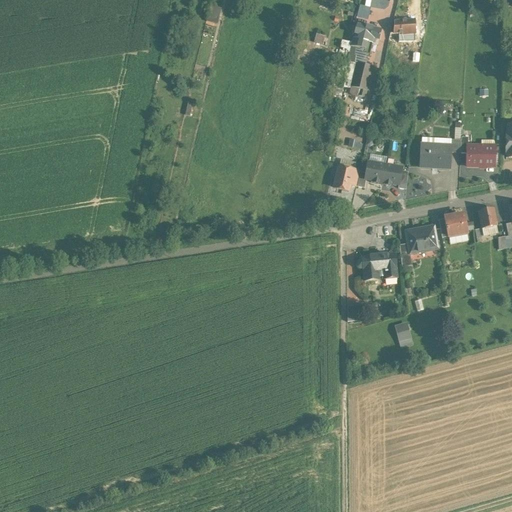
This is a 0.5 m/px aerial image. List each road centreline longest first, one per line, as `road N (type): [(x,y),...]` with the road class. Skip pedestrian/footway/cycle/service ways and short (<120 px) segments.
road 1 (track): [(351,225),(0,281)]
road 2 (track): [(346,511),(343,226)]
road 3 (residential): [(511,193),(351,225)]
